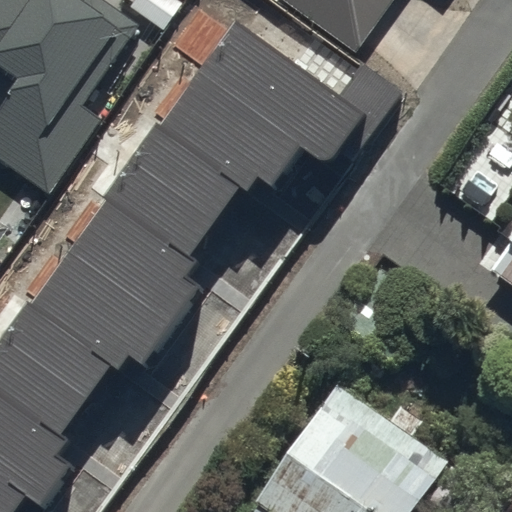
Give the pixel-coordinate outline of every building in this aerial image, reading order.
[(148,46),(82,0),(0,0),(0,89),(11,97),(0,113),(0,153),(48,187),(148,46)] [(284,0),(355,49),(389,0),(284,0)] [(326,166),(364,113),(232,20),(0,346),(0,511),(12,511),(27,492),(46,505),(86,449),(67,435),(124,356),(145,370),(202,289),(181,275),(254,173),(275,188),(303,150),(326,166)] [(0,256),(9,243),(0,237),(0,256)] [(511,262),(500,280),(511,288),(511,262)] [(425,511),(456,470),(342,393),(257,511),(425,511)]
